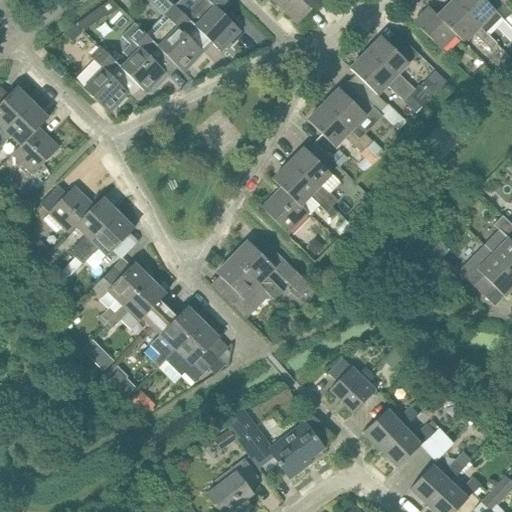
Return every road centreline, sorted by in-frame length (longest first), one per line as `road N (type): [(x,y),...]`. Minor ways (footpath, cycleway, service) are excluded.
road 1 (residential): [(182,269),(210,238),(309,74),(301,53)]
road 2 (residential): [(110,137),(301,53)]
road 3 (residential): [(182,269),(110,137)]
road 4 (residential): [(110,137),(14,43)]
road 5 (residential): [(266,356),(182,269)]
